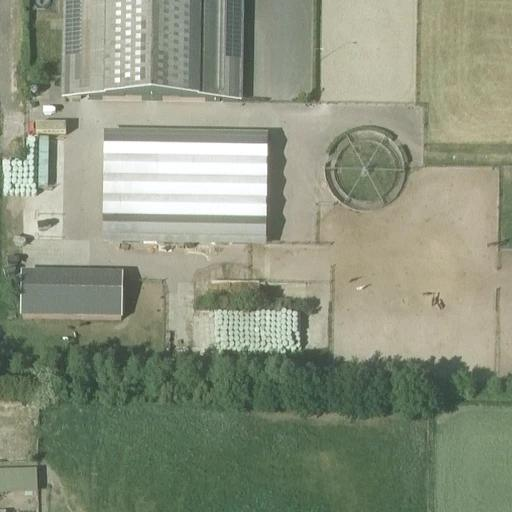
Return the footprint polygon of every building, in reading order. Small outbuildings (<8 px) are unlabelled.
[(238,106),(240,0),(68,0),(66,102),(238,106)] [(120,143),(118,244),(264,246),(265,145),(120,143)] [(0,223),(0,247),(49,248),(50,167),(10,167),(9,224),(0,223)] [(169,277),(169,313),(298,313),(298,299),(297,299),(297,285),(285,285),(285,293),(254,293),(254,283),(193,283),(193,277),(169,277)] [(120,282),(20,281),(20,321),(120,322),(120,282)] [(0,491),(26,490),(25,465),(0,466),(0,491)]
